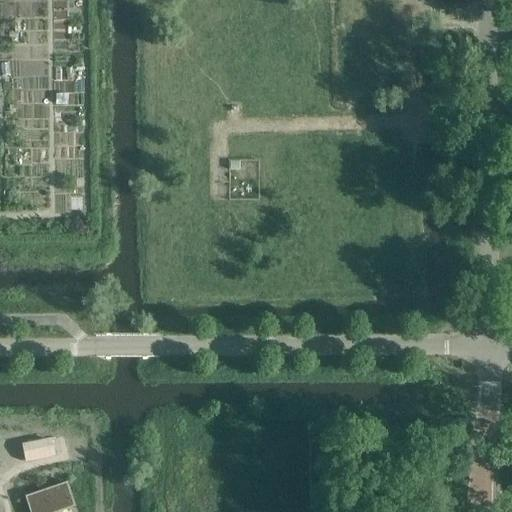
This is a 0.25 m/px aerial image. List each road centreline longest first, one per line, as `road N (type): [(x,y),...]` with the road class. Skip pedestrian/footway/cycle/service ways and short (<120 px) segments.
road 1 (unclassified): [(491,350),(0,349)]
road 2 (unclassified): [(491,350),(485,0)]
road 3 (track): [(217,196),(218,128),(491,121)]
road 4 (unclassified): [(483,511),(491,350)]
